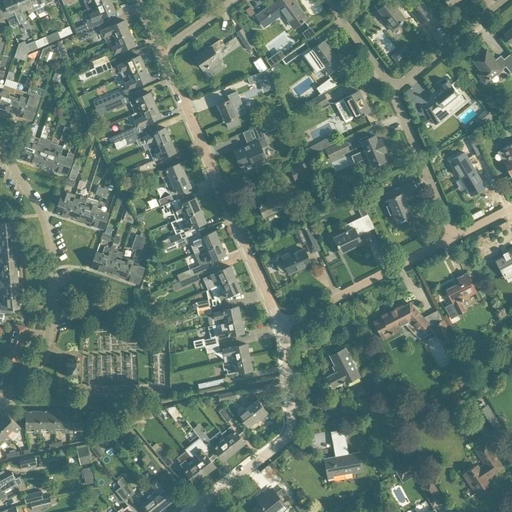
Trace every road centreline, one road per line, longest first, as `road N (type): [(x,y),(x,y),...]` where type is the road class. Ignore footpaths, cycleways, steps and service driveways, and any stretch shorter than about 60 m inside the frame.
road 1 (residential): [(280,329),(159,52)]
road 2 (residential): [(0,399),(46,344),(52,269),(43,214),(0,151)]
road 3 (residential): [(191,511),(283,440),(280,329)]
road 4 (residential): [(280,329),(455,236)]
road 5 (residential): [(455,236),(391,93)]
road 6 (residential): [(391,93),(504,0)]
